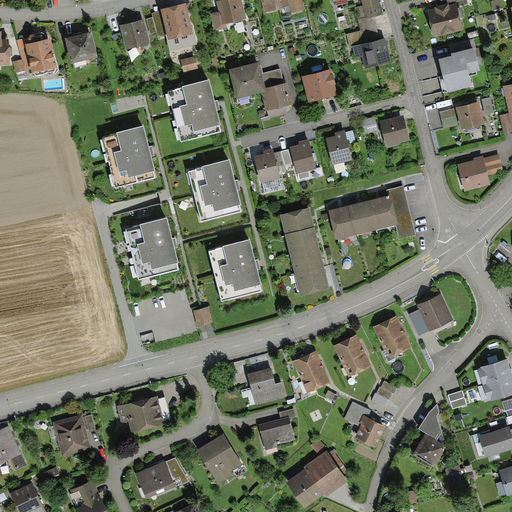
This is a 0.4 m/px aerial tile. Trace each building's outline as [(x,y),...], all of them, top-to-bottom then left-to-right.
[(241,0),(224,0),(217,2),(219,12),(211,14),(215,30),(227,27),(226,24),(246,19),(241,0)] [(261,0),(265,12),(289,6),(290,6),(288,0),(261,0)] [(304,10),(301,0),(288,0),(290,6),(289,6),(291,13),(304,10)] [(361,0),(362,6),(365,17),(366,18),(374,16),(382,14),(378,0),(361,0)] [(440,0),(442,5),(449,3),(450,9),(460,6),(468,4),(466,0),(440,0)] [(168,40),(193,34),(186,3),(161,9),(161,11),(167,35),(168,40)] [(434,37),(464,29),(460,18),(463,17),(460,6),(450,9),(449,3),(442,5),(434,7),(435,9),(427,11),(434,37)] [(365,17),(362,6),(355,7),(358,19),(365,17)] [(158,37),(167,35),(161,11),(152,13),(153,17),(157,32),(158,37)] [(363,44),(380,40),(374,16),(366,18),(365,17),(358,19),(360,31),(363,44)] [(151,34),(157,32),(153,17),(146,19),(151,34)] [(144,19),(120,25),(126,50),(150,44),(144,19)] [(0,65),(10,65),(10,56),(9,47),(9,39),(2,39),(1,31),(0,31),(0,65)] [(352,46),(363,44),(360,31),(347,34),(350,48),(353,48),(352,46)] [(97,58),(91,32),(65,38),(71,64),(97,58)] [(55,68),(57,67),(50,38),(46,39),(44,34),(42,33),(30,35),(29,37),(17,40),(22,59),(25,71),(30,70),(31,74),(34,73),(55,68)] [(380,40),(363,44),(352,46),(353,48),(356,59),(362,57),(365,68),(392,62),(385,38),(380,40)] [(449,44),(451,54),(474,48),(475,49),(477,49),(476,48),(474,38),(449,44)] [(439,59),(447,92),(472,86),(469,73),(480,70),(477,57),(475,49),(474,48),(451,54),(452,56),(439,59)] [(198,68),(195,56),(181,60),(184,72),(198,68)] [(22,59),(13,61),(16,73),(17,73),(25,71),(22,59)] [(259,62),(229,70),(236,99),(261,93),(267,92),(266,88),(262,74),(259,62)] [(55,69),(55,68),(34,73),(35,74),(38,76),(54,72),(55,69)] [(262,74),(266,88),(284,83),(280,68),(262,74)] [(330,69),(302,76),(309,102),(337,95),(330,69)] [(25,71),(17,73),(19,80),(26,78),(25,71)] [(182,88),(168,91),(181,141),(221,132),(219,125),(221,124),(217,110),(214,101),(209,79),(182,87),(182,88)] [(285,106),(293,104),(288,82),(284,83),(266,88),(267,92),(261,93),(266,109),(266,110),(267,110),(268,116),(269,119),(287,114),(285,106)] [(511,83),(503,86),(509,113),(511,112),(511,83)] [(494,112),(490,97),(482,99),(485,114),(494,112)] [(479,102),(456,108),(462,130),(485,124),(479,102)] [(458,125),(454,108),(440,112),(444,129),(458,125)] [(266,109),(258,111),(260,118),(268,116),(267,110),(266,110),(266,109)] [(511,131),(511,112),(509,113),(499,115),(504,133),(511,131)] [(403,115),(380,121),(382,131),(387,148),(400,144),(400,143),(410,140),(403,115)] [(361,134),(378,130),(375,117),(358,121),(361,134)] [(149,147),(144,126),(117,133),(117,135),(103,138),(115,188),(155,178),(153,172),(155,171),(152,156),(149,147)] [(335,136),(326,138),(332,165),(334,165),(344,162),(352,160),(348,143),(345,132),(345,130),(334,132),(335,136)] [(353,131),(345,132),(348,143),(356,141),(353,131)] [(308,171),(316,169),(315,163),(312,154),(309,139),(299,142),(300,145),(290,147),(297,174),(298,174),(299,180),(310,177),(308,171)] [(264,154),(254,156),(261,184),(263,183),(279,179),(281,178),(279,174),(274,153),(273,149),(264,151),(264,154)] [(288,149),(281,151),(285,166),(292,164),(288,149)] [(285,166),(281,151),(274,153),(279,174),(286,172),(285,166)] [(499,154),(484,158),(488,176),(504,172),(499,154)] [(474,160),(458,164),(464,191),(491,185),(488,176),(484,158),(483,155),(473,158),(474,160)] [(235,180),(229,159),(202,166),(202,167),(187,171),(201,222),(241,212),(240,205),(241,205),(237,190),(235,180)] [(344,162),(334,165),(336,173),(346,171),(344,162)] [(388,190),(389,195),(391,195),(398,225),(396,225),(399,239),(416,235),(404,186),(388,190)] [(389,195),(371,200),(379,229),(396,225),(398,225),(391,195),(389,195)] [(371,200),(348,206),(355,235),(379,229),(371,200)] [(336,240),(355,235),(348,206),(329,211),(336,240)] [(280,215),(285,234),(314,227),(309,208),(280,215)] [(140,226),(126,230),(138,280),(179,270),(177,263),(179,263),(175,248),(173,239),(167,217),(140,224),(140,226)] [(285,234),(290,254),(319,246),(314,227),(285,234)] [(255,260),(250,239),(223,246),(223,247),(208,251),(221,302),(262,292),(260,285),(261,285),(258,270),(255,260)] [(290,254),(294,274),(324,266),(319,246),(290,254)] [(330,289),(324,266),(294,274),(300,297),(330,289)] [(453,320),(441,294),(417,305),(419,309),(429,331),(429,332),(453,320)] [(208,306),(194,310),(198,327),(213,322),(208,306)] [(419,336),(429,331),(419,309),(409,314),(419,336)] [(396,316),(373,327),(384,350),(386,349),(390,358),(395,355),(411,348),(396,316)] [(356,334),(333,345),(349,377),(372,366),(356,334)] [(396,357),(395,355),(390,358),(386,349),(384,350),(382,351),(387,361),(391,363),(395,361),(396,357)] [(293,361),(307,393),(331,382),(316,350),(293,361)] [(511,377),(511,374),(507,359),(480,367),(480,368),(478,369),(483,387),(511,377)] [(271,368),(247,374),(251,387),(255,404),(285,396),(282,382),(276,384),(271,368)] [(511,377),(483,387),(488,401),(491,400),(491,401),(511,394),(511,377)] [(397,387),(384,381),(381,387),(392,393),(394,394),(397,387)] [(245,407),(255,404),(251,387),(240,390),(245,407)] [(392,393),(381,387),(380,387),(376,393),(388,399),(389,400),(392,393)] [(339,396),(328,390),(325,396),(336,402),(339,396)] [(462,391),(448,395),(453,409),(466,405),(462,391)] [(375,393),(372,400),(385,406),(388,399),(376,393),(375,393)] [(158,396),(117,406),(121,423),(128,421),(131,433),(165,424),(164,421),(158,399),(158,396)] [(158,399),(164,421),(171,419),(165,397),(158,399)] [(363,415),(368,417),(371,410),(353,402),(345,419),(360,427),(361,424),(359,423),(363,415)] [(428,413),(418,429),(425,434),(437,441),(442,432),(437,416),(439,411),(437,404),(428,413)] [(279,412),(281,419),(289,417),(289,418),(296,417),(294,409),(279,412)] [(82,414),(53,422),(54,426),(57,440),(62,456),(91,448),(87,433),(82,417),(82,414)] [(92,415),(82,417),(87,433),(96,430),(92,415)] [(354,438),(376,448),(386,426),(368,417),(363,415),(359,423),(361,424),(360,427),(354,438)] [(281,419),(258,425),(265,450),(277,447),(276,445),(295,440),(289,418),(289,417),(281,419)] [(9,426),(0,430),(0,464),(11,459),(16,471),(28,465),(9,426)] [(57,440),(54,426),(48,428),(52,441),(57,440)] [(511,436),(510,430),(509,427),(479,436),(486,458),(511,449),(511,436)] [(242,465),(223,434),(198,449),(218,484),(233,475),(231,471),(242,465)] [(425,434),(413,455),(434,467),(446,446),(443,444),(437,441),(425,434)] [(310,445),(317,453),(325,446),(318,438),(310,445)] [(333,450),(328,453),(343,474),(347,471),(333,450)] [(325,498),(348,482),(343,474),(328,453),(326,451),(304,467),(305,469),(285,482),(304,509),(323,495),(325,498)] [(166,462),(173,480),(179,478),(183,485),(189,482),(176,457),(166,462)] [(165,461),(136,473),(146,498),(176,486),(173,480),(166,462),(165,461)] [(467,489),(459,465),(445,470),(453,494),(467,489)] [(511,466),(499,470),(502,481),(506,494),(507,496),(511,494),(511,466)] [(70,494),(77,511),(107,511),(93,480),(70,490),(72,493),(70,494)] [(499,496),(506,494),(502,481),(496,483),(499,496)] [(46,511),(32,483),(10,493),(18,511),(46,511)] [(417,502),(415,490),(403,493),(406,505),(417,502)] [(205,511),(200,501),(174,511),(205,511)]
